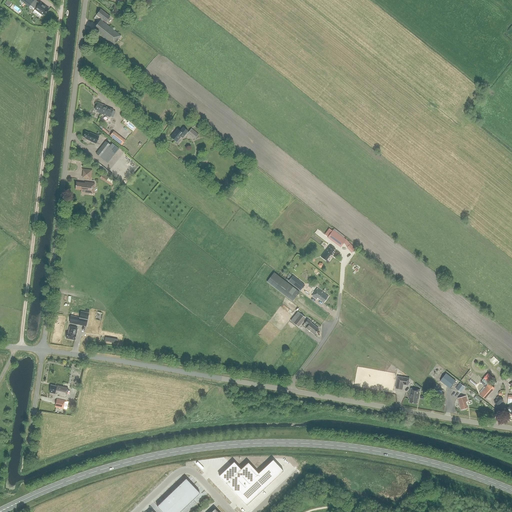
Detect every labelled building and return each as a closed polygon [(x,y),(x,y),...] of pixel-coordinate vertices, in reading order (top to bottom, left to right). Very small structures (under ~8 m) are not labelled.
[(20,0),(29,7),(31,5),(33,7),(33,8),(42,15),(43,14),(44,15),(49,9),(40,3),(35,0),(20,0)] [(114,46),(116,43),(115,41),(117,39),(118,40),(121,36),(102,22),(103,21),(106,23),(110,17),(101,10),(97,15),(102,19),(101,21),(100,20),(93,30),(114,46)] [(110,117),(113,110),(105,107),(105,106),(98,103),(95,109),(98,111),(98,112),(110,117)] [(183,127),(180,131),(177,129),(171,137),(178,143),(188,131),(183,127)] [(198,134),(191,128),(187,133),(194,139),(198,134)] [(125,140),(113,131),(110,136),(122,145),(125,140)] [(96,143),(99,136),(89,132),(89,133),(85,132),(83,137),(86,138),(85,139),(96,143)] [(101,158),(102,156),(111,145),(106,141),(96,153),(101,158)] [(113,174),(106,169),(97,162),(95,164),(111,177),(113,174)] [(92,170),(82,169),(83,170),(82,178),(90,179),(91,180),(92,170)] [(114,181),(103,174),(100,178),(111,186),(114,181)] [(94,183),(91,183),(76,181),(75,190),(84,191),(83,192),(93,193),(94,183)] [(346,239),(336,232),(332,230),(327,237),(331,240),(340,247),(341,246),(346,239)] [(315,233),(312,237),(320,244),(323,240),(315,233)] [(326,261),(329,256),(330,255),(331,255),(335,250),(330,245),(321,257),(326,261)] [(299,292),(274,272),(267,282),(292,301),(299,292)] [(293,276),(288,281),(300,291),(305,285),(293,276)] [(324,302),(328,296),(323,293),(323,294),(322,293),(322,292),(317,289),(312,296),(317,300),(318,298),(324,302)] [(79,318),(71,316),(69,323),(86,326),(88,313),(80,312),(79,318)] [(298,327),(305,318),(298,312),(290,321),(298,327)] [(314,335),(318,329),(311,323),(311,322),(307,320),(304,323),(307,326),(306,328),(314,335)] [(69,333),(67,332),(66,338),(75,340),(76,334),(77,328),(70,327),(69,333)] [(490,360),(495,364),(499,360),(494,356),(490,360)] [(446,374),(440,381),(450,389),(456,381),(446,374)] [(409,378),(397,376),(395,388),(402,389),(403,384),(408,385),(409,378)] [(461,393),(465,387),(460,383),(456,389),(461,393)] [(481,393),(479,394),(485,399),(494,388),(488,383),(487,385),(486,385),(480,392),(481,393)] [(65,398),(68,388),(57,385),(57,387),(51,385),(49,393),(58,395),(58,396),(65,398)] [(410,399),(409,402),(417,404),(418,396),(419,396),(420,390),(411,388),(409,399),(410,399)] [(466,402),(467,402),(466,396),(458,398),(461,410),(468,408),(466,402)] [(498,406),(503,400),(499,396),(494,402),(498,406)] [(63,409),(65,401),(56,399),(55,407),(63,409)] [(234,462),(219,476),(246,505),(283,471),(273,460),(258,473),(248,462),(240,469),(234,462)] [(186,479),(157,506),(162,511),(179,511),(200,493),(186,479)]
